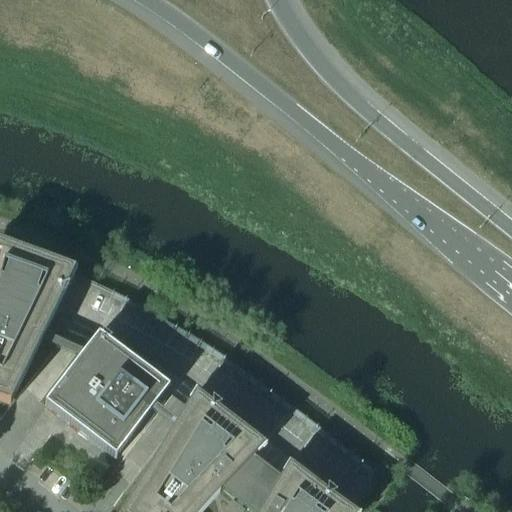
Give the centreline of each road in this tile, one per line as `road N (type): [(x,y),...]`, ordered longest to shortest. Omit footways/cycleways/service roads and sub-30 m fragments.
road 1 (motorway): [(148,0),(511,287)]
road 2 (motorway): [(511,230),(343,91),(274,0)]
